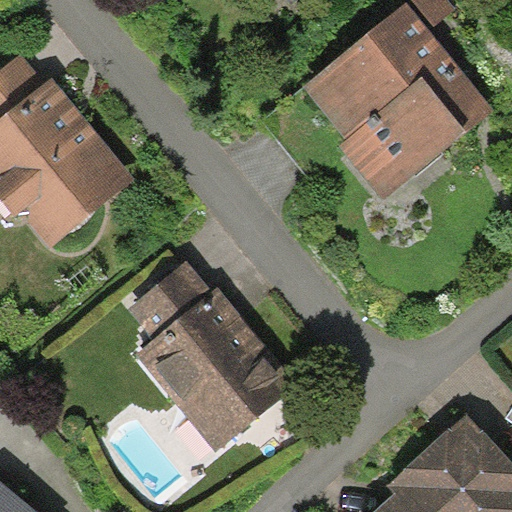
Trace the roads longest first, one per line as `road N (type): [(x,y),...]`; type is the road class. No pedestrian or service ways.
road 1 (residential): [(71,0),(403,396)]
road 2 (residential): [(268,511),(403,396)]
road 3 (residential): [(403,396),(511,285)]
